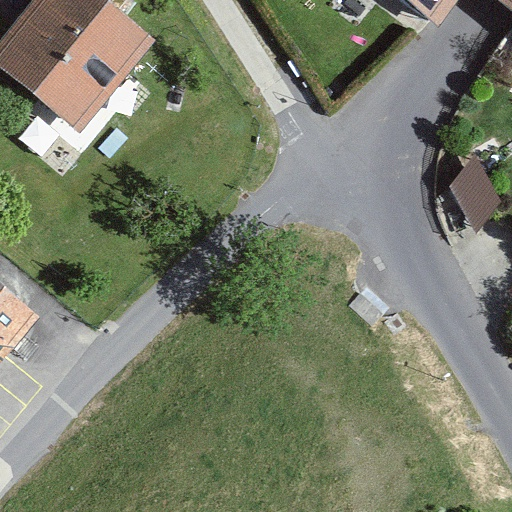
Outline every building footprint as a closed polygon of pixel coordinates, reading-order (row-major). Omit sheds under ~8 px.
[(92,0),(18,0),(0,21),(0,71),(69,130),(144,44),(92,0)] [(393,0),(426,24),(443,0),(393,0)] [(511,0),(503,0),(492,15),(511,30),(511,0)] [(473,162),(449,183),(480,219),(504,197),(473,162)] [(0,299),(0,339),(20,317),(0,299)]
